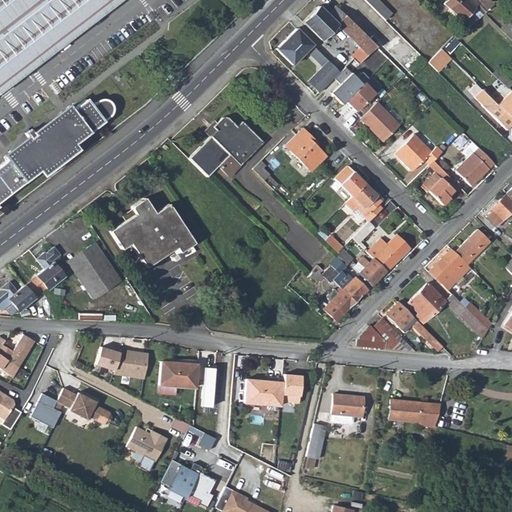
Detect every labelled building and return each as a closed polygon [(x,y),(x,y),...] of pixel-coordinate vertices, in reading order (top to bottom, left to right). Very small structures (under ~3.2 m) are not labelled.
[(0,0),(0,92),(48,56),(121,0),(0,0)] [(392,13),(379,0),(370,0),(368,2),(385,20),(392,13)] [(475,7),(483,14),(484,13),(487,9),(477,0),(446,0),(443,3),(463,20),(475,7)] [(477,0),(487,9),(494,3),(491,0),(477,0)] [(359,49),(366,56),(376,47),(374,44),(369,39),(353,23),(335,6),(326,15),(318,7),(302,22),(311,30),(321,40),(327,34),(330,36),(337,29),(335,27),(336,25),(359,49)] [(471,27),(483,14),(475,7),(463,20),(471,27)] [(511,16),(500,28),(505,33),(511,27),(511,16)] [(457,27),(463,34),(471,27),(463,20),(457,27)] [(290,65),(311,45),(295,29),(275,48),(290,65)] [(378,41),(372,36),(369,39),(374,44),(378,41)] [(395,44),(388,51),(402,65),(416,51),(402,37),(398,41),(399,42),(396,45),(395,44)] [(322,68),(307,82),(318,92),(338,73),(315,49),(309,54),(322,68)] [(349,58),(356,66),(366,56),(359,49),(349,58)] [(437,71),(451,58),(442,49),(428,62),(437,71)] [(335,98),(341,104),(344,101),(363,82),(368,78),(362,72),(355,78),(344,67),(333,78),(339,84),(344,89),(335,98)] [(511,81),(504,73),(498,78),(507,88),(511,82),(511,81)] [(363,82),(344,101),(355,112),(374,93),(363,82)] [(344,89),(339,84),(329,93),(335,98),(344,89)] [(507,129),(511,124),(511,119),(504,111),(497,104),(493,101),(487,95),(481,89),(474,96),(483,104),(482,105),(507,129)] [(511,92),(511,91),(497,104),(504,111),(511,119),(511,92)] [(0,197),(22,181),(21,180),(85,132),(86,134),(113,113),(114,110),(114,108),(114,105),(112,102),(110,99),(107,98),(103,98),(92,107),(84,98),(70,109),(67,106),(2,155),(4,159),(0,161),(0,197)] [(387,114),(376,102),(359,119),(382,142),(399,126),(398,125),(402,121),(391,110),(387,114)] [(211,126),(209,128),(218,137),(219,136),(237,155),(251,141),(237,126),(236,127),(228,118),(226,118),(224,118),(222,118),(212,127),(211,126)] [(241,122),(237,126),(251,141),(237,155),(243,161),(262,142),(241,122)] [(210,137),(187,159),(206,177),(218,165),(229,176),(243,161),(237,155),(219,136),(218,137),(209,128),(205,132),(210,137)] [(325,156),(315,147),(311,143),(313,140),(302,128),(284,146),(309,172),(325,156)] [(423,160),(428,165),(433,160),(446,147),(442,143),(437,148),(436,147),(430,153),(413,135),(395,154),(412,172),(423,160)] [(471,186),(494,163),(472,141),(467,146),(473,152),(455,170),(471,186)] [(264,165),(260,160),(251,168),(263,181),(270,174),(263,167),(264,165)] [(442,205),(450,197),(448,195),(458,185),(433,160),(428,165),(433,171),(420,183),(442,205)] [(334,180),(351,197),(364,184),(346,167),(334,180)] [(363,217),(368,222),(381,207),(377,204),(381,200),(375,196),(373,198),(370,195),(372,192),(364,184),(351,197),(344,204),(353,212),(355,209),(359,205),(367,213),(363,217)] [(450,197),(460,187),(458,185),(448,195),(450,197)] [(511,200),(506,194),(490,209),(491,211),(486,216),(497,227),(511,211),(511,200)] [(126,218),(108,229),(121,247),(129,242),(145,266),(175,246),(178,251),(193,242),(168,203),(153,212),(143,197),(132,205),(131,206),(131,207),(131,208),(132,210),(123,216),(126,218)] [(355,209),(363,217),(367,213),(359,205),(355,209)] [(240,221),(231,229),(237,236),(246,227),(240,221)] [(374,228),(368,222),(351,238),(357,243),(360,241),(374,228)] [(476,228),(454,252),(467,265),(490,242),(476,228)] [(325,239),(338,252),(343,247),(344,246),(331,233),(325,239)] [(380,237),(365,251),(385,271),(407,248),(394,235),(386,243),(380,237)] [(231,240),(217,254),(225,266),(232,260),(242,250),(231,240)] [(366,246),(360,241),(357,243),(363,249),(366,246)] [(94,242),(66,261),(91,299),(119,280),(94,242)] [(36,276),(24,286),(33,298),(40,292),(45,288),(47,289),(62,277),(50,262),(59,255),(53,247),(44,254),(44,253),(36,259),(44,269),(35,275),(36,276)] [(354,258),(343,247),(338,252),(337,253),(336,254),(346,265),(354,258)] [(453,284),(469,267),(467,265),(454,252),(450,248),(427,271),(447,290),(455,298),(461,292),(453,284)] [(370,285),(385,271),(365,251),(364,250),(362,253),(364,255),(357,262),(362,268),(357,273),(370,285)] [(340,269),(344,265),(335,255),(328,263),(330,265),(338,272),(332,279),(339,287),(354,302),(366,290),(354,277),(352,279),(346,273),(345,274),(340,269)] [(247,293),(254,298),(260,302),(262,304),(286,272),(272,261),(247,293)] [(352,267),(357,273),(362,268),(357,262),(352,267)] [(316,264),(305,275),(311,281),(312,279),(318,272),(319,272),(321,269),(316,264)] [(329,282),(332,279),(338,272),(330,265),(321,274),(319,272),(318,272),(312,279),(316,283),(323,276),(329,282)] [(0,289),(0,290),(0,289),(0,310),(11,303),(17,311),(33,298),(24,286),(23,285),(15,291),(8,282),(0,288),(0,289)] [(422,323),(444,300),(426,283),(407,302),(417,312),(414,315),(422,323)] [(335,321),(354,302),(339,287),(335,291),(337,293),(330,301),(322,308),(335,321)] [(337,293),(335,291),(333,289),(325,296),(330,301),(337,293)] [(464,320),(482,338),(487,329),(465,307),(455,298),(450,294),(444,300),(464,320)] [(407,322),(410,325),(438,351),(443,346),(425,329),(397,302),(385,314),(400,328),(407,322)] [(469,303),(465,307),(487,329),(491,323),(469,303)] [(368,324),(359,336),(363,345),(385,347),(409,349),(413,349),(397,333),(381,318),(371,327),(368,324)] [(403,332),(410,325),(407,322),(400,328),(403,332)] [(12,351),(2,345),(0,347),(0,356),(5,360),(18,367),(34,341),(21,335),(12,351)] [(357,338),(356,346),(368,347),(389,349),(414,352),(415,352),(413,349),(409,349),(385,347),(363,345),(359,336),(357,338)] [(114,374),(120,354),(111,351),(110,354),(100,351),(95,368),(114,374)] [(147,356),(120,352),(120,354),(114,374),(114,375),(121,376),(123,379),(143,382),(147,356)] [(0,369),(12,377),(18,367),(5,360),(0,368),(0,369)] [(196,365),(160,362),(157,392),(174,394),(175,387),(194,389),(196,365)] [(213,408),(217,369),(204,368),(201,408),(213,408)] [(281,383),(279,402),(298,403),(300,376),(283,374),(282,383),(281,383)] [(281,382),(245,379),(243,403),(279,406),(279,402),(281,383),(281,382)] [(64,388),(58,401),(64,404),(71,408),(70,410),(88,419),(89,416),(102,422),(107,421),(109,416),(107,411),(96,406),(98,402),(79,392),(78,395),(64,388)] [(54,409),(58,401),(42,394),(31,416),(54,428),(61,413),(54,409)] [(363,397),(333,394),(331,415),(361,418),(363,397)] [(10,402),(0,395),(0,421),(1,422),(0,423),(0,427),(7,432),(8,430),(18,414),(10,409),(11,407),(10,402)] [(420,402),(390,400),(388,420),(416,422),(416,425),(434,427),(434,425),(439,404),(420,402)] [(322,425),(313,422),(305,456),(315,459),(322,425)] [(326,425),(322,425),(315,459),(317,459),(326,425)] [(143,431),(134,427),(124,447),(153,461),(165,438),(149,430),(148,433),(143,431)] [(209,452),(216,439),(204,433),(197,446),(209,452)] [(169,489),(184,497),(186,493),(198,470),(200,466),(193,462),(189,468),(173,460),(161,483),(170,487),(169,489)] [(197,502),(205,506),(211,494),(208,492),(214,479),(198,470),(186,493),(199,499),(197,502)] [(247,498),(231,490),(220,511),(221,511),(267,511),(256,506),(254,509),(244,503),(246,501),(247,498)] [(256,506),(246,501),(244,503),(254,509),(256,506)]
